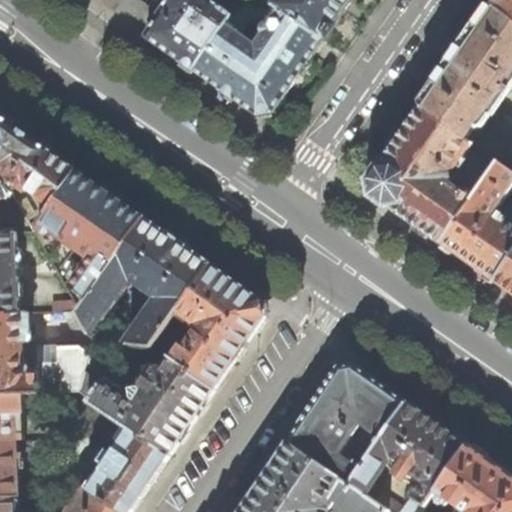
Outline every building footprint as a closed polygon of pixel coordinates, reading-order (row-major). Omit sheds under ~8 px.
[(169,51),(195,69),(229,21),(233,15),(212,0),(169,0),(161,13),(162,14),(148,36),(169,51)] [(350,0),(275,0),(273,4),(276,6),(323,39),(345,8),(350,0)] [(511,0),(495,0),(493,4),(511,16),(511,0)] [(456,57),(421,107),(465,137),(497,92),(496,90),(497,87),(508,95),(511,89),(511,86),(509,83),(505,83),(502,81),(504,78),(506,79),(511,70),(511,16),(493,4),(456,57)] [(273,111),(323,39),(276,6),(267,20),(262,17),(250,19),(242,31),(229,21),(195,69),(227,91),(259,114),(273,111)] [(408,218),(442,242),(474,198),(459,188),(457,188),(448,182),(451,178),(450,172),(448,170),(451,167),(456,167),(473,143),(465,137),(421,107),(371,178),(373,194),(408,218)] [(0,171),(9,187),(16,183),(27,191),(33,182),(37,181),(39,182),(34,191),(56,205),(80,171),(22,130),(0,114),(0,171)] [(471,263),(495,280),(511,256),(511,223),(507,220),(505,222),(493,213),(511,186),(511,170),(499,162),(474,198),(442,242),(471,263)] [(0,198),(11,199),(14,196),(9,187),(0,171),(0,198)] [(108,190),(80,171),(56,205),(40,227),(49,233),(58,231),(96,258),(75,289),(90,299),(147,217),(108,190)] [(154,346),(164,332),(180,310),(213,264),(169,233),(147,217),(90,299),(82,311),(96,339),(118,341),(154,346)] [(0,313),(21,313),(19,233),(0,233),(0,313)] [(511,291),(511,256),(495,280),(511,291)] [(266,301),(213,264),(180,310),(199,323),(201,331),(189,347),(184,347),(174,360),(217,389),(267,316),(266,301)] [(164,332),(173,338),(184,325),(194,331),(199,323),(180,310),(164,332)] [(0,392),(26,392),(81,389),(92,352),(81,346),(60,347),(61,362),(42,363),(40,365),(40,371),(31,372),(26,366),(25,345),(29,343),(29,334),(32,332),(31,312),(21,313),(0,313),(0,392)] [(194,423),(217,389),(174,360),(169,370),(165,368),(159,370),(154,376),(149,376),(141,386),(142,392),(138,397),(138,400),(132,403),(131,401),(104,381),(109,373),(118,341),(96,339),(81,389),(89,398),(173,454),(194,423)] [(304,422),(291,441),(352,482),(363,467),(343,454),(357,434),(377,447),(408,401),(380,381),(357,365),(349,366),(342,367),(317,403),(304,422)] [(0,441),(21,441),(19,414),(26,413),(26,392),(0,392),(0,441)] [(133,511),(137,508),(173,454),(89,398),(73,422),(118,451),(92,490),(124,511),(133,511)] [(435,420),(408,401),(377,447),(363,467),(352,482),(368,493),(392,460),(391,455),(405,465),(399,473),(408,479),(414,471),(427,481),(402,511),(421,511),(438,490),(470,444),(435,420)] [(0,497),(18,496),(22,496),(21,441),(0,441),(0,497)] [(265,480),(242,511),(327,511),(331,508),(327,504),(336,493),(346,500),(350,509),(353,511),(386,511),(390,508),(368,493),(352,482),(291,441),(273,467),(265,480)] [(511,511),(511,473),(499,465),(470,444),(438,490),(467,510),(465,511),(511,511)] [(124,511),(92,490),(84,484),(63,511),(124,511)] [(0,511),(18,511),(18,496),(0,497),(0,511)]
